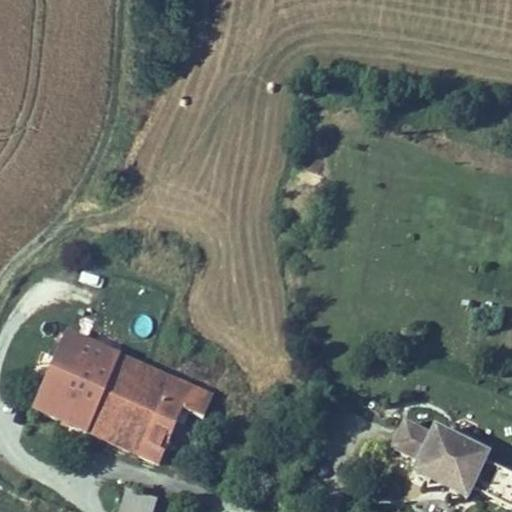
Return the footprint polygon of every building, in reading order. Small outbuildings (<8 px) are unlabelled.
[(214,399),(65,341),(34,420),(161,470),(182,417),(204,425),(214,399)] [(419,474),(433,443),(404,429),(389,461),(419,474)] [(412,489),(432,498),(463,511),(470,511),(476,501),(489,471),(492,465),(435,439),(433,443),(419,474),(412,489)] [(511,511),(511,481),(489,471),(476,501),(500,511),(511,511)] [(156,511),(159,503),(125,494),(120,511),(156,511)]
